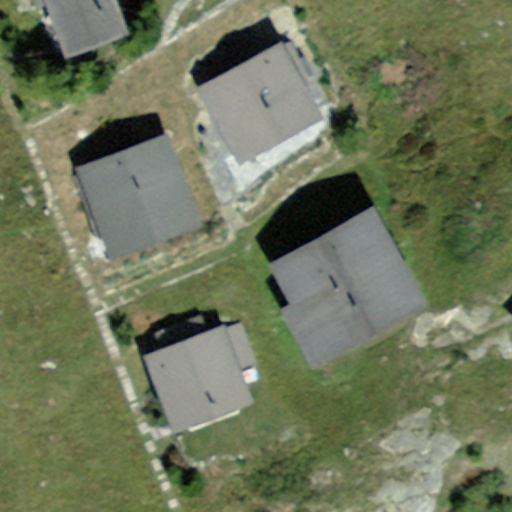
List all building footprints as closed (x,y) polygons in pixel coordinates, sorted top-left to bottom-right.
[(106,0),(51,0),(69,46),(117,29),(106,0)] [(279,54),(210,92),(243,152),(312,114),(279,54)] [(162,146),(84,175),(112,250),(190,221),(162,146)] [(367,221),(281,271),(303,309),(292,316),(315,357),(413,301),(367,221)] [(238,331),(152,362),(175,424),(242,400),(230,366),(248,360),(238,331)]
